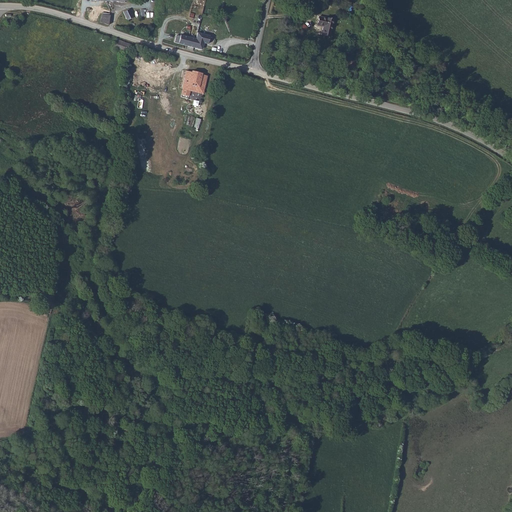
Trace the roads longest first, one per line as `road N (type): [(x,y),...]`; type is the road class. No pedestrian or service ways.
road 1 (unclassified): [(511,157),(446,123),(252,71)]
road 2 (unclassified): [(252,71),(47,10),(0,6)]
